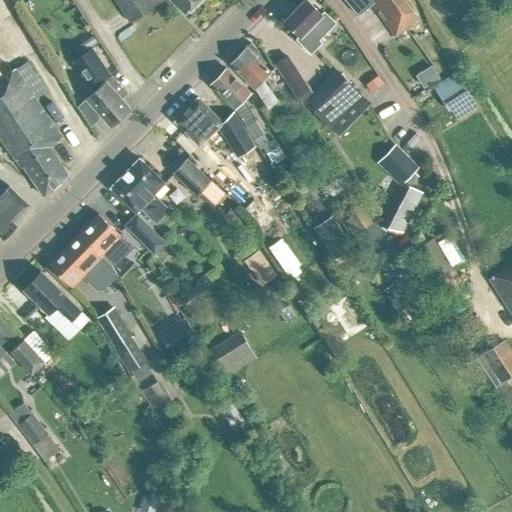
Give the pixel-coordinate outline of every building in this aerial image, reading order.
[(114,0),(129,22),(155,4),(161,0),(171,0),(185,13),(197,0),(114,0)] [(321,14),(306,0),(302,0),(293,11),(290,8),(283,16),(286,18),(283,20),(298,35),(296,39),(299,42),(310,53),(320,42),(317,39),(327,30),(327,31),(335,23),(324,12),(321,14)] [(345,0),(359,15),(371,5),(394,36),(416,16),(404,0),(391,0),(391,1),(389,0),(345,0)] [(0,24),(0,27),(22,41),(27,32),(4,18),(0,24)] [(276,100),(263,80),(270,73),(253,56),(258,51),(250,43),(230,64),(254,87),(268,109),(276,100)] [(127,93),(112,75),(111,76),(101,63),(107,59),(98,45),(92,49),(91,48),(73,60),(93,91),(85,99),(109,126),(129,108),(121,98),(127,93)] [(287,56),(275,64),(302,106),(306,103),(339,135),(370,103),(336,68),(311,93),(287,56)] [(2,77),(0,74),(0,137),(20,167),(22,165),(43,196),(68,174),(49,146),(61,137),(35,99),(48,90),(27,60),(2,77)] [(225,68),(209,84),(234,110),(249,134),(252,140),(263,133),(254,119),(257,117),(245,99),(251,93),(225,68)] [(381,85),(374,74),(363,82),(371,93),(381,85)] [(450,110),(468,98),(453,76),(435,87),(450,110)] [(200,146),(217,128),(252,183),(272,171),(232,111),(222,121),(197,97),(174,121),(200,146)] [(403,182),(411,185),(419,177),(413,172),(418,167),(395,143),(375,162),(399,186),(403,182)] [(168,209),(153,194),(164,182),(139,158),(110,187),(135,212),(139,207),(155,223),(168,209)] [(196,195),(210,181),(186,158),(172,173),(196,195)] [(423,192),(411,185),(403,182),(381,226),(403,232),(423,192)] [(0,191),(0,235),(2,238),(3,239),(16,226),(15,225),(15,224),(11,221),(28,204),(9,186),(1,193),(0,191)] [(256,197),(246,207),(263,225),(273,216),(256,197)] [(353,235),(372,222),(359,202),(345,211),(349,218),(344,221),(353,235)] [(98,213),(79,233),(99,253),(103,257),(111,264),(112,265),(113,266),(132,246),(119,234),(98,213)] [(136,213),(124,225),(152,254),(164,242),(136,213)] [(334,259),(351,247),(352,246),(333,215),(314,227),(334,259)] [(79,233),(48,263),(70,286),(82,274),(82,276),(90,284),(96,289),(102,289),(117,274),(115,273),(111,264),(103,257),(99,253),(79,233)] [(429,282),(451,268),(433,237),(410,250),(429,282)] [(276,274),(258,250),(244,260),(262,285),(276,274)] [(511,313),(511,264),(490,279),(511,313)] [(80,310),(65,295),(41,271),(23,289),(47,313),(56,304),(71,319),(80,310)] [(114,306),(95,318),(128,371),(146,360),(131,336),(132,336),(114,306)] [(163,329),(176,351),(200,336),(187,314),(163,329)] [(224,377),(255,357),(239,332),(209,352),(224,377)] [(30,374),(43,362),(22,339),(9,351),(30,374)] [(489,390),(511,374),(511,352),(504,339),(470,361),(489,390)] [(171,404),(156,381),(142,390),(156,413),(171,404)] [(31,413),(23,402),(8,413),(31,444),(47,432),(32,413),(31,413)] [(144,494),(140,511),(143,511),(154,511),(158,497),(144,494)]
